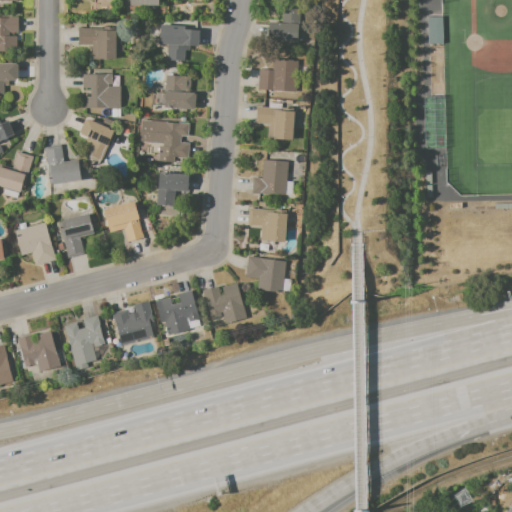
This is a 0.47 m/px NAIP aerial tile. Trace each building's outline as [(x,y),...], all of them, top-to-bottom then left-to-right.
[(300,42),(270,40),(272,23),(284,24),(286,8),(303,9),(300,42)] [(0,18),(9,18),(9,17),(19,17),(19,32),(9,32),(9,35),(17,36),(17,51),(0,51),(0,18)] [(441,18),(441,44),(426,45),(426,18),(441,18)] [(160,24),(184,26),(184,29),(199,30),(198,46),(188,45),(188,49),(184,49),(183,60),(167,59),(168,44),(159,43),(160,24)] [(78,28),(97,28),(97,30),(123,30),(123,39),(117,39),(117,58),(92,58),(92,44),(78,44),(78,28)] [(298,93),(260,90),(262,70),(275,71),(276,60),(301,62),(298,93)] [(0,63),(17,63),(17,80),(9,80),(9,85),(4,85),(4,95),(0,95),(0,63)] [(85,108),(84,96),(86,96),(86,88),(83,88),(83,74),(112,74),(112,86),(121,86),(121,107),(85,108)] [(165,75),(191,77),(191,88),(188,88),(188,92),(195,93),(194,109),(191,108),(191,109),(158,106),(159,93),(164,93),(165,75)] [(258,124),(260,107),(265,108),(271,108),(271,104),(284,105),(284,109),(297,110),(294,141),(271,139),(272,125),(258,124)] [(101,160),(86,154),(90,144),(85,142),(87,137),(79,134),(86,118),(114,130),(101,160)] [(0,141),(0,123),(8,120),(14,135),(0,141)] [(141,120),(166,121),(166,122),(179,123),(179,122),(189,123),(188,136),(181,135),(180,142),(189,143),(188,158),(178,157),(174,156),(174,162),(158,161),(159,143),(140,141),(141,120)] [(45,147),(62,145),(64,164),(78,162),(80,179),(50,183),(45,147)] [(17,151),(33,156),(23,191),(20,190),(20,192),(18,191),(17,197),(3,193),(5,187),(0,185),(0,164),(12,168),(17,151)] [(291,163),(289,183),(296,183),(295,196),(288,195),(264,194),(264,195),(255,194),(256,179),(264,179),(266,161),(291,163)] [(159,172),(188,174),(187,191),(175,190),(174,206),(156,204),(157,188),(158,188),(159,172)] [(104,209),(134,201),(139,219),(138,219),(143,237),(127,241),(124,228),(110,232),(104,209)] [(248,208),(281,210),(281,213),(287,213),(286,232),(286,238),(285,242),(260,241),(261,226),(247,225),(248,208)] [(68,257),(59,221),(88,213),(93,233),(80,237),(84,253),(68,257)] [(16,230),(45,223),(51,246),(52,246),(55,259),(35,264),(32,252),(23,254),(16,230)] [(289,263),(284,294),(260,291),(261,280),(248,278),(251,258),(289,263)] [(236,283),(246,317),(225,323),(222,312),(220,312),(221,316),(210,318),(203,291),(217,286),(220,296),(224,295),(221,287),(236,283)] [(158,300),(170,297),(172,306),(180,304),(178,294),(192,291),(199,320),(198,320),(200,326),(189,329),(189,331),(167,337),(158,300)] [(112,313),(127,309),(128,314),(136,312),(134,305),(148,301),(153,321),(149,322),(154,338),(121,347),(112,313)] [(64,325),(77,322),(78,329),(85,327),(83,319),(97,315),(100,325),(99,325),(104,344),(93,347),(97,364),(76,370),(64,325)] [(32,335),(34,343),(38,343),(36,335),(50,331),(60,366),(39,372),(37,364),(26,368),(18,338),(32,335)] [(0,345),(3,345),(7,357),(6,357),(13,381),(0,384),(0,345)]
